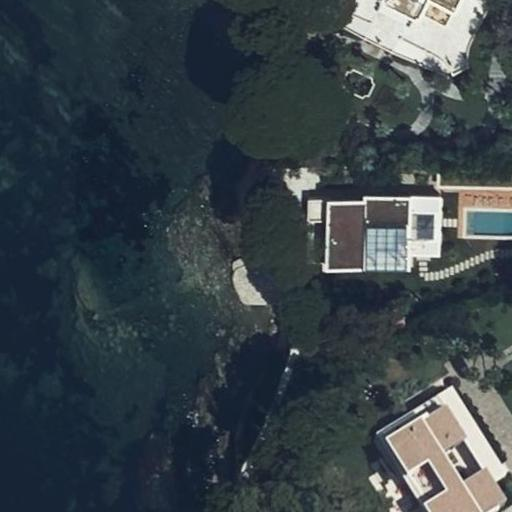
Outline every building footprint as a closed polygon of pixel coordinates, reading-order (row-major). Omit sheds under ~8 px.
[(453,3),(446,0),(402,0),(443,21),(453,3)] [(511,168),(503,170),(441,167),(441,188),(442,189),(451,189),(452,178),(511,178),(511,168)] [(442,189),(441,188),(366,189),(366,191),(308,191),(309,213),(331,213),(332,259),(368,259),(367,219),(408,220),(407,228),(407,247),(442,247),(442,189)] [(367,219),(368,259),(379,259),(380,229),(407,228),(408,220),(367,219)] [(453,400),(406,431),(411,438),(391,451),(430,511),(488,511),(503,502),(492,485),(482,470),(460,485),(441,455),(450,448),(463,440),(475,433),(453,400)] [(411,438),(406,431),(387,444),(391,451),(411,438)] [(503,477),(475,433),(463,440),(482,470),(492,485),(503,477)] [(240,509),(239,499),(229,499),(229,510),(240,509)]
